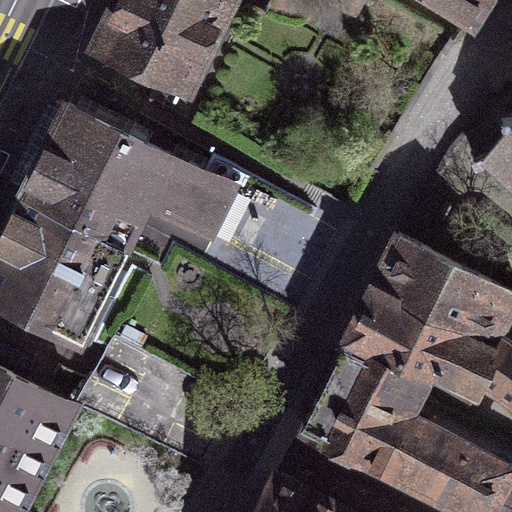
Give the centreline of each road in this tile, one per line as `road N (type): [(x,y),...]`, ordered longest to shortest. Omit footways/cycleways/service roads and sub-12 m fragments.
road 1 (residential): [(511,16),(392,186),(258,439)]
road 2 (residential): [(258,439),(402,511)]
